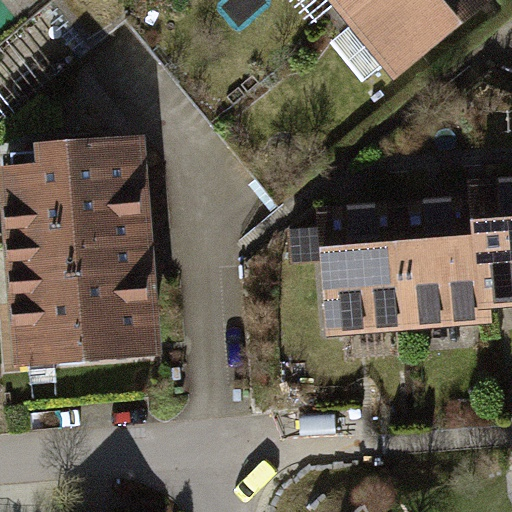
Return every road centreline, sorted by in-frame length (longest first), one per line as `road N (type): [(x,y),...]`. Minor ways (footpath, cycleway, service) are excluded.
road 1 (residential): [(0,464),(226,449)]
road 2 (residential): [(226,449),(362,447)]
